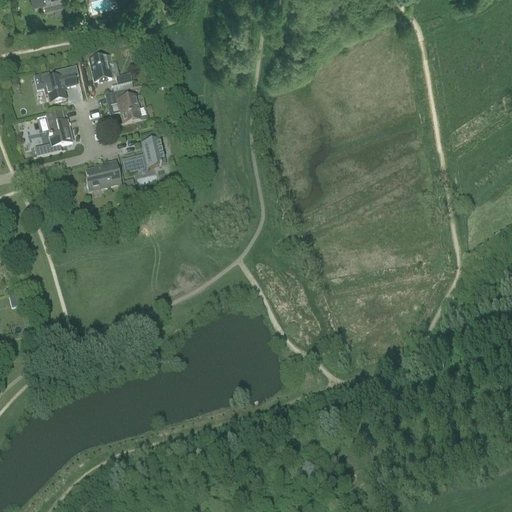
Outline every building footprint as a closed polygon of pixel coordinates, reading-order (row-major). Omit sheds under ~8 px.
[(31,0),(32,2),(42,0),(45,11),(45,12),(54,9),(56,17),(69,14),(68,12),(72,11),(68,0),(31,0)] [(93,86),(100,84),(111,81),(110,75),(108,75),(106,68),(113,66),(111,57),(88,62),(94,85),(92,85),(93,86)] [(48,75),(33,79),(36,92),(44,91),(45,98),(46,98),(45,97),(47,97),(49,104),(49,106),(55,104),(66,102),(63,91),(76,87),(74,80),(78,79),(75,69),(54,74),(56,80),(49,81),(48,75)] [(111,89),(111,90),(120,88),(131,85),(129,77),(115,80),(117,87),(111,89)] [(121,93),(117,94),(113,95),(107,96),(109,107),(118,105),(122,125),(117,126),(118,127),(147,121),(147,120),(140,121),(135,98),(128,100),(126,92),(121,93)] [(36,150),(33,151),(35,159),(38,159),(63,153),(63,152),(62,147),(72,145),(67,123),(63,123),(61,113),(46,117),(50,137),(48,138),(49,140),(51,146),(51,147),(36,150)] [(146,169),(147,170),(165,167),(159,141),(141,145),(144,158),(121,163),(124,176),(136,173),(136,174),(144,172),(143,169),(146,169)] [(108,169),(108,166),(98,168),(99,170),(85,174),(87,181),(85,182),(88,194),(92,193),(91,191),(102,188),(103,191),(120,186),(116,167),(108,169)] [(123,184),(125,195),(135,192),(132,182),(123,184)]
